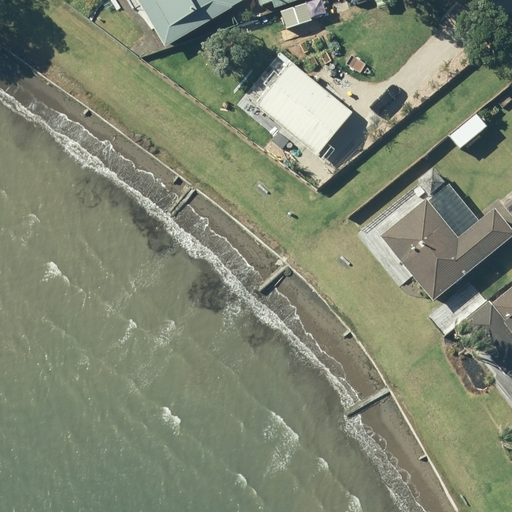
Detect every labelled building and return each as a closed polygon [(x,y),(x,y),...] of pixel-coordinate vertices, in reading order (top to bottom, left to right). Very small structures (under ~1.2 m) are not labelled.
[(134,0),(164,49),(246,0),(134,0)] [(256,0),(258,6),(271,1),(274,10),(302,0),(256,0)] [(353,116),(292,65),(257,108),(280,126),(276,132),(287,141),(290,138),(317,160),(353,116)] [(476,116),(448,139),(458,152),(486,128),(476,116)] [(417,185),(431,198),(445,185),(432,171),(417,185)] [(511,199),(502,207),(511,219),(511,199)] [(433,304),(511,238),(511,232),(494,211),(458,240),(425,201),(379,239),(433,304)] [(511,285),(489,304),(488,302),(461,324),(503,376),(511,369),(511,285)]
